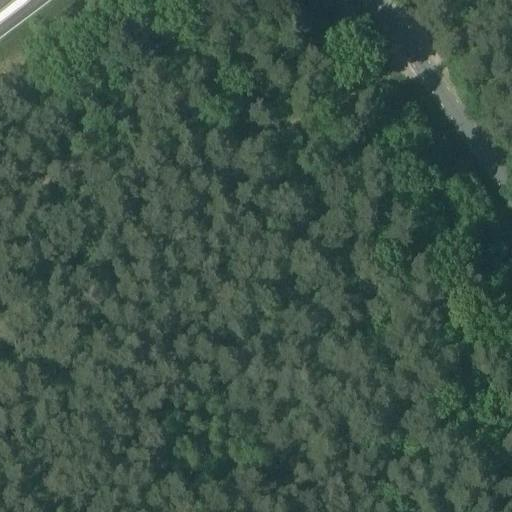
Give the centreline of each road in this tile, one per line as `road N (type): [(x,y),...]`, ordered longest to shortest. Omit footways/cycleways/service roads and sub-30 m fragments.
road 1 (track): [(0,212),(31,187),(84,164),(301,131),(338,117),(413,63)]
road 2 (unclassified): [(511,199),(367,0)]
